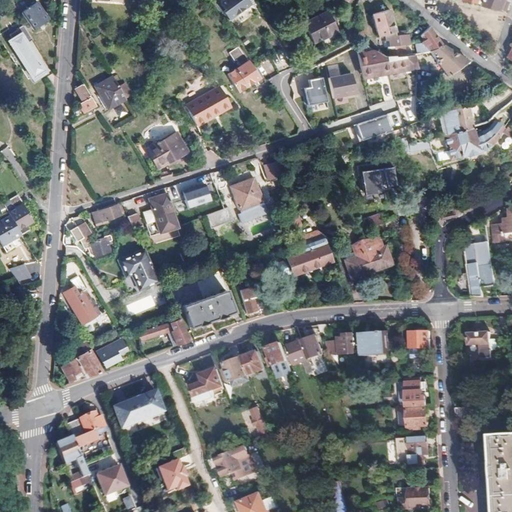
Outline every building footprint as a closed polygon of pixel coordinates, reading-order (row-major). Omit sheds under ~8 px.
[(49,18),(36,0),(21,10),(34,29),(49,18)] [(229,20),(250,3),(248,0),(226,0),(220,5),(224,11),(223,12),(229,20)] [(504,13),(507,3),(497,0),(486,0),(484,8),(489,9),(504,13)] [(407,42),(405,34),(401,35),(400,29),(393,30),(387,8),(371,13),(377,36),(383,34),(385,40),(381,41),(383,47),(386,47),(386,49),(395,46),(394,45),(407,42)] [(326,11),(302,23),(312,43),(336,31),(326,11)] [(10,39),(32,75),(42,69),(26,42),(32,38),(23,24),(17,27),(18,28),(10,33),(13,38),(10,39)] [(442,44),(428,26),(416,35),(430,53),(442,44)] [(448,77),(468,63),(462,58),(442,45),(442,44),(430,53),(448,77)] [(389,73),(386,55),(385,55),(374,50),(357,54),(362,78),(385,74),(389,73)] [(415,68),(414,62),(425,60),(424,54),(386,55),(389,73),(415,68)] [(236,87),(256,74),(246,57),(225,70),(236,87)] [(331,100),(355,96),(351,73),(327,78),(331,100)] [(123,96),(118,86),(110,74),(93,85),(105,106),(123,96)] [(308,81),(309,87),(302,89),(307,107),(326,101),(320,77),(308,81)] [(213,116),(232,106),(223,88),(222,89),(218,82),(204,89),(207,95),(187,105),(197,126),(214,117),(213,116)] [(95,106),(82,83),(75,88),(83,101),(79,104),(84,112),(95,106)] [(398,99),(399,115),(413,114),(412,98),(398,99)] [(380,108),(393,104),(392,99),(379,103),(380,108)] [(474,127),(478,125),(471,107),(440,119),(448,139),(449,141),(476,133),(474,127)] [(396,111),(348,126),(353,144),(402,129),(396,111)] [(488,150),(499,138),(509,127),(503,122),(499,126),(490,136),(485,139),(480,141),(476,133),(449,141),(448,139),(413,149),(414,153),(415,157),(434,152),(441,156),(453,152),(456,161),(488,150)] [(151,172),(176,155),(173,151),(180,146),(175,137),(167,141),(164,137),(154,143),(150,137),(135,147),(151,172)] [(415,157),(414,153),(408,154),(406,145),(402,146),(405,160),(415,157)] [(281,176),(276,162),(263,166),(267,180),(281,176)] [(392,167),(360,172),(364,196),(397,190),(392,167)] [(264,207),(254,178),(230,186),(240,216),(264,207)] [(206,188),(182,192),(185,208),(209,204),(206,188)] [(174,228),(163,194),(145,200),(149,209),(139,213),(147,237),(174,228)] [(3,206),(10,218),(0,224),(0,240),(4,247),(22,236),(31,230),(28,225),(33,222),(18,196),(3,206)] [(118,216),(114,206),(97,212),(100,222),(118,216)] [(460,214),(456,206),(441,213),(445,221),(460,214)] [(205,215),(210,228),(232,220),(228,207),(205,215)] [(511,208),(507,209),(507,217),(502,218),(502,223),(491,225),(493,243),(505,242),(504,233),(511,232),(511,208)] [(139,227),(132,213),(124,217),(129,230),(139,227)] [(368,227),(381,224),(379,214),(366,217),(368,227)] [(297,216),(290,220),(294,228),(301,225),(297,216)] [(268,220),(249,228),(252,236),(271,228),(268,220)] [(75,241),(82,235),(74,224),(67,230),(75,241)] [(299,246),(295,233),(288,235),(294,249),(299,246)] [(105,245),(106,244),(106,241),(109,240),(108,235),(87,239),(89,250),(95,254),(107,251),(105,245)] [(325,245),(331,243),(328,236),(299,246),(302,253),(325,245)] [(378,239),(362,241),(354,247),(357,257),(346,261),(352,279),(392,265),(387,248),(381,249),(378,239)] [(493,285),(489,254),(487,242),(463,246),(465,266),(464,266),(468,297),(481,296),(480,287),(493,285)] [(292,275),(331,261),(325,245),(302,253),(286,259),(292,275)] [(139,290),(157,282),(143,251),(118,262),(125,279),(132,275),(139,290)] [(18,281),(29,273),(20,260),(9,269),(18,281)] [(210,277),(205,264),(163,279),(170,292),(210,277)] [(81,324),(99,313),(78,277),(69,282),(72,288),(63,293),(81,324)] [(262,300),(260,295),(257,296),(253,288),(240,294),(248,314),(257,311),(257,310),(265,307),(262,300)] [(232,312),(224,291),(183,306),(182,303),(176,306),(179,313),(184,311),(190,328),(232,312)] [(130,315),(155,306),(151,295),(126,304),(130,315)] [(279,310),(274,296),(262,300),(265,307),(267,313),(279,310)] [(189,340),(180,319),(149,330),(152,337),(171,331),(177,345),(189,340)] [(327,333),(326,325),(320,325),(317,325),(320,334),(327,333)] [(429,332),(410,332),(410,345),(416,345),(429,345),(429,332)] [(387,355),(386,337),(378,338),(377,333),(359,334),(360,357),(387,355)] [(491,333),(470,334),(470,346),(481,345),(481,359),(492,358),(492,352),(492,341),(491,333)] [(354,354),(354,334),(344,334),(344,338),(339,338),(339,354),(354,354)] [(323,354),(316,335),(303,340),(305,347),(309,359),(323,354)] [(105,367),(120,358),(118,354),(125,349),(118,340),(110,345),(109,344),(95,352),(105,367)] [(309,359),(305,347),(303,340),(298,342),(287,346),(293,364),(303,361),(308,372),(313,371),(309,359)] [(103,371),(94,356),(84,341),(78,345),(83,352),(60,367),(69,381),(82,373),(85,378),(103,371)] [(292,373),(284,351),(281,343),(267,348),(273,366),(278,378),(292,373)] [(225,384),(263,370),(257,351),(223,364),(226,370),(221,372),(225,384)] [(222,386),(216,369),(218,369),(213,352),(202,356),(208,372),(201,375),(203,382),(191,387),(195,397),(222,386)] [(187,386),(200,382),(196,372),(184,377),(187,386)] [(425,390),(425,382),(399,382),(399,390),(399,391),(399,406),(426,405),(426,396),(422,396),(422,390),(425,390)] [(120,429),(163,412),(154,386),(144,390),(146,393),(111,407),(120,429)] [(267,436),(257,408),(250,410),(261,438),(267,436)] [(468,420),(468,409),(456,409),(457,421),(468,420)] [(427,427),(426,410),(403,411),(404,412),(396,412),(396,427),(404,427),(404,428),(413,428),(413,431),(419,430),(419,428),(427,427)] [(106,431),(102,421),(98,423),(96,418),(67,429),(71,438),(77,453),(98,445),(96,441),(104,438),(102,432),(106,431)] [(511,511),(511,434),(492,436),(495,511),(511,511)] [(408,438),(409,456),(402,456),(402,465),(423,464),(422,452),(427,451),(426,437),(408,438)] [(77,453),(71,438),(55,445),(64,465),(73,462),(81,480),(87,477),(77,453)] [(258,475),(251,456),(249,457),(245,447),(209,463),(214,474),(221,471),(224,480),(234,476),(237,484),(258,475)] [(192,485),(179,458),(158,467),(170,494),(192,485)] [(130,486),(121,464),(96,474),(105,496),(130,486)] [(77,481),(70,466),(63,469),(69,485),(77,481)] [(439,478),(438,468),(421,468),(421,479),(439,478)] [(400,511),(430,510),(429,489),(408,490),(408,500),(399,501),(400,511)] [(265,511),(259,495),(238,504),(240,511),(265,511)] [(109,511),(136,511),(131,499),(108,509),(109,511)]
